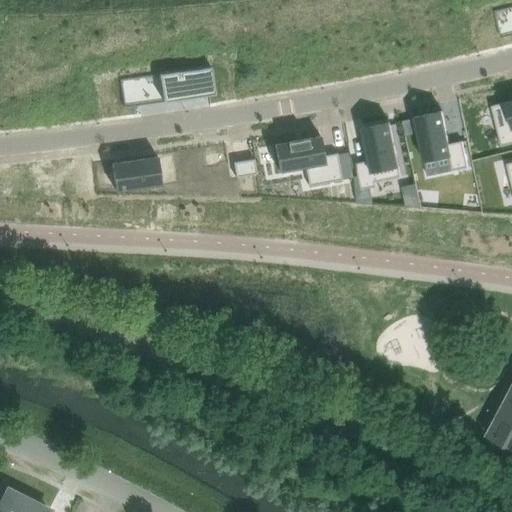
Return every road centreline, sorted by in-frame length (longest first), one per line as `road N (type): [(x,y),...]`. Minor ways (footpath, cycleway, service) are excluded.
road 1 (residential): [(511,506),(214,371),(0,301)]
road 2 (residential): [(0,149),(248,112),(511,50)]
road 3 (residential): [(157,511),(0,435)]
